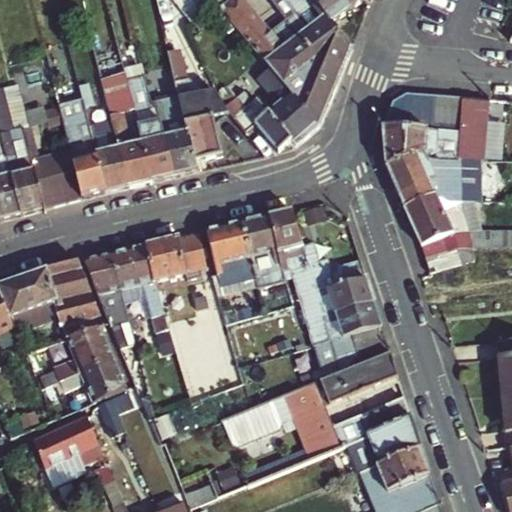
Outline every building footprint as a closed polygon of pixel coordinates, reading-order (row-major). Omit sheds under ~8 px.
[(174,0),(186,14),(203,0),(174,0)] [(215,0),(265,59),(321,128),(353,50),(334,26),(314,0),(290,0),(299,11),(287,20),(273,31),(246,0),(215,0)] [(290,0),(272,0),(287,20),(299,11),(290,0)] [(314,0),(334,26),(352,12),(342,0),(314,0)] [(342,0),(352,12),(366,0),(342,0)] [(184,110),(198,165),(224,159),(210,105),(199,107),(195,89),(189,83),(181,52),(170,55),(173,66),(184,110)] [(125,70),(122,57),(109,60),(114,81),(127,78),(125,70)] [(296,149),(321,128),(265,59),(251,71),(271,94),(260,103),(248,89),(238,98),(230,88),(217,98),(248,135),(257,127),(279,153),(289,141),(296,149)] [(176,179),(159,110),(154,112),(152,104),(143,66),(125,70),(127,78),(136,114),(153,184),(176,179)] [(184,110),(173,66),(160,69),(169,108),(159,110),(176,179),(200,173),(198,165),(184,110)] [(405,129),(421,130),(422,97),(409,96),(407,97),(405,129)] [(385,128),(405,129),(407,97),(395,104),(385,128)] [(422,97),(421,130),(434,131),(435,98),(422,97)] [(435,98),(434,131),(446,132),(448,99),(435,98)] [(448,99),(446,132),(461,133),(464,100),(448,99)] [(459,160),(465,160),(472,161),(488,161),(491,103),(464,100),(461,133),(446,132),(434,131),(421,130),(405,129),(385,128),(388,167),(421,153),(425,162),(458,164),(459,160)] [(0,125),(5,148),(22,217),(45,211),(38,181),(25,131),(13,134),(5,102),(0,102),(0,125)] [(83,201),(106,195),(88,120),(77,123),(72,103),(60,105),(76,172),(83,201)] [(112,114),(131,189),(153,184),(136,114),(129,115),(127,104),(111,108),(112,114)] [(88,120),(106,195),(131,189),(112,114),(88,120)] [(0,148),(0,223),(22,217),(5,148),(0,148)] [(421,153),(388,167),(406,209),(436,196),(430,182),(435,180),(431,171),(458,172),(458,164),(425,162),(421,153)] [(45,211),(83,201),(76,172),(38,181),(45,211)] [(442,185),(444,192),(450,211),(460,207),(472,202),(471,202),(463,177),(442,185)] [(436,196),(406,209),(428,262),(459,249),(472,249),(511,248),(511,234),(471,234),(460,207),(450,211),(444,192),(436,196)] [(323,322),(303,248),(293,211),(270,217),(283,273),(292,271),(313,349),(329,345),(323,322)] [(283,273),(270,217),(243,223),(256,279),(268,276),(270,283),(284,279),(283,273)] [(256,279),(243,223),(208,232),(224,299),(259,291),(256,279)] [(208,269),(200,234),(147,247),(156,284),(188,276),(188,274),(208,269)] [(303,248),(323,322),(374,306),(367,286),(361,267),(339,273),(332,281),(326,263),(319,265),(313,245),(303,248)] [(156,284),(147,247),(113,255),(122,293),(145,287),(157,333),(167,331),(162,309),(156,284)] [(428,262),(433,275),(476,260),(472,249),(459,249),(428,262)] [(122,293),(113,255),(93,260),(84,262),(110,327),(119,349),(125,348),(119,326),(129,323),(122,293)] [(104,329),(79,263),(42,272),(0,287),(0,295),(14,330),(30,323),(32,328),(57,318),(66,342),(100,330),(104,329)] [(0,336),(14,330),(0,295),(0,336)] [(313,376),(316,384),(339,375),(359,367),(390,354),(374,306),(323,322),(329,345),(313,349),(319,374),(313,376)] [(134,341),(129,323),(119,326),(125,348),(131,346),(130,342),(134,341)] [(66,342),(74,361),(54,369),(56,373),(41,379),(46,389),(113,361),(100,330),(66,342)] [(511,341),(500,342),(505,394),(511,393),(511,341)] [(206,479),(216,501),(341,450),(333,429),(325,407),(398,378),(390,354),(359,367),(339,375),(316,384),(220,423),(237,465),(206,479)] [(113,361),(46,389),(50,400),(84,386),(92,406),(110,398),(126,392),(113,361)] [(360,474),(375,467),(421,449),(405,400),(333,429),(341,450),(349,447),(360,474)] [(124,433),(112,404),(99,409),(111,439),(124,433)] [(113,483),(86,420),(34,444),(50,482),(97,462),(100,470),(96,471),(102,487),(113,483)] [(421,449),(375,467),(360,474),(375,511),(426,511),(439,507),(421,449)]
